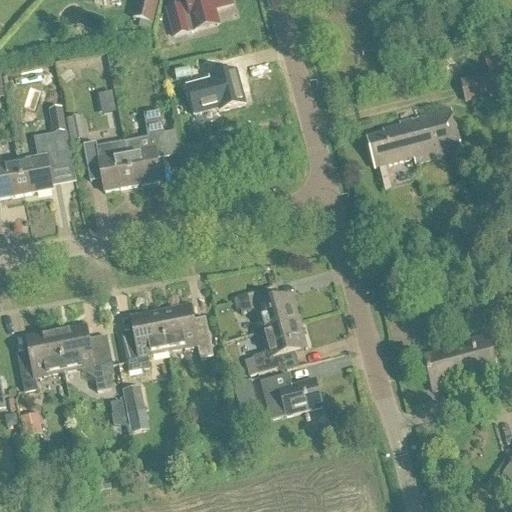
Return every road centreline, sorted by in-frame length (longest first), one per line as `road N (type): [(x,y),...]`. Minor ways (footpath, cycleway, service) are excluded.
road 1 (residential): [(0,259),(328,196)]
road 2 (unclassified): [(415,511),(328,196)]
road 3 (unclassified): [(328,196),(276,0)]
